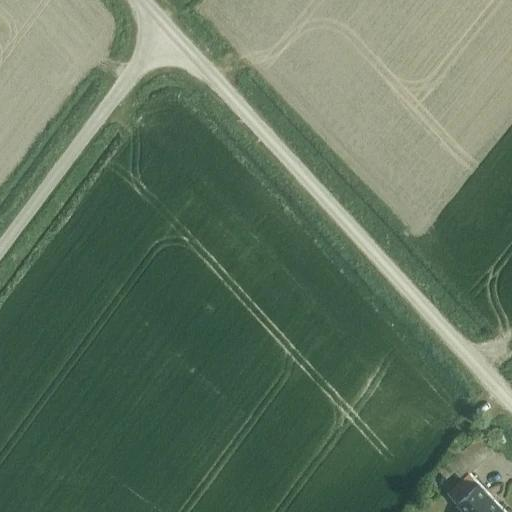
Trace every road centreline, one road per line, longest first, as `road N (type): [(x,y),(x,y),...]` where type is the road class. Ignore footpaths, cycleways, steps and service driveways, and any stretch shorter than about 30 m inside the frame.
road 1 (unclassified): [(511,401),(171,31)]
road 2 (unclassified): [(0,248),(137,63),(171,31)]
